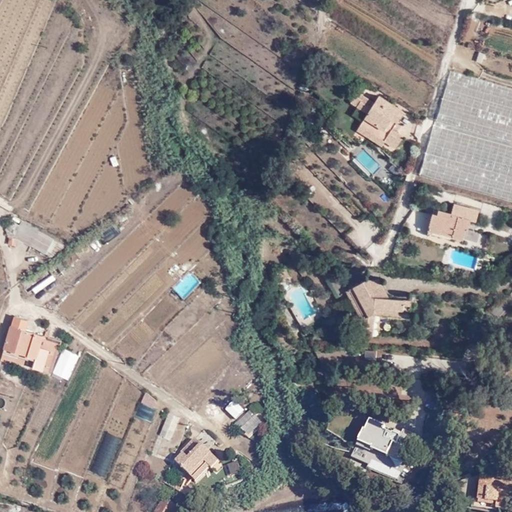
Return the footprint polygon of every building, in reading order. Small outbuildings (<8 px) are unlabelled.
[(436,119),(511,140),(511,88),(450,71),(436,119)] [(352,102),(364,110),(368,113),(358,129),(384,146),(386,142),(395,148),(404,136),(398,132),(396,130),(399,125),(396,123),(398,121),(406,109),(382,93),(375,103),(371,100),(359,92),(352,102)] [(420,173),(511,198),(511,143),(435,121),(420,173)] [(429,230),(439,233),(441,227),(455,231),(453,236),(462,239),(465,228),(467,229),(470,219),(475,221),(478,211),(455,204),(452,214),(439,211),(438,215),(433,213),(429,230)] [(45,251),(52,238),(24,222),(16,237),(45,251)] [(99,235),(104,242),(120,230),(114,223),(99,235)] [(441,227),(439,233),(453,236),(455,231),(441,227)] [(64,244),(52,238),(45,251),(51,255),(64,244)] [(67,259),(58,263),(62,273),(71,269),(67,259)] [(289,275),(285,266),(275,272),(279,281),(289,275)] [(56,280),(52,274),(31,289),(35,295),(56,280)] [(366,280),(363,282),(369,293),(385,293),(387,294),(380,281),(366,280)] [(369,293),(363,282),(347,291),(363,320),(362,335),(372,336),(374,313),(410,317),(411,300),(390,298),(384,298),(383,296),(385,293),(369,293)] [(60,344),(61,341),(25,329),(28,321),(14,316),(5,348),(36,358),(35,362),(34,367),(51,372),(51,371),(60,344)] [(79,353),(60,344),(51,371),(67,379),(79,353)] [(5,348),(3,352),(25,359),(35,362),(36,358),(5,348)] [(3,352),(2,358),(24,364),(25,359),(3,352)] [(145,391),(132,423),(146,428),(159,396),(145,391)] [(244,410),(233,402),(226,410),(236,419),(244,410)] [(172,437),(180,414),(168,409),(160,432),(172,437)] [(260,421),(254,414),(243,423),(250,431),(260,421)] [(380,438),(364,431),(359,443),(401,463),(407,450),(397,446),(401,438),(393,435),(392,436),(383,432),(380,438)] [(176,460),(191,476),(205,463),(210,467),(211,469),(219,461),(195,437),(178,454),(180,456),(176,460)] [(224,464),(228,476),(242,471),(237,459),(224,464)] [(205,463),(191,476),(195,481),(210,467),(205,463)] [(481,478),(478,505),(497,507),(497,510),(508,511),(510,495),(511,494),(511,484),(498,483),(498,485),(493,485),(493,482),(494,479),(481,478)] [(172,511),(178,505),(166,495),(153,511),(172,511)]
